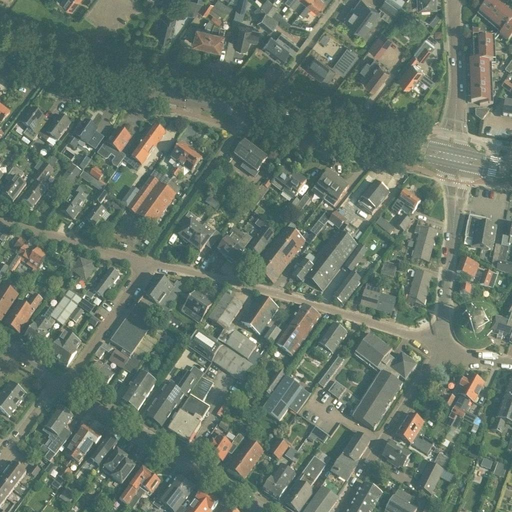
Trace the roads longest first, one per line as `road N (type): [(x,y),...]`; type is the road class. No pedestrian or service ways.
road 1 (residential): [(440,348),(147,264)]
road 2 (secondary): [(259,511),(59,383)]
road 3 (residential): [(440,348),(338,511)]
road 4 (residential): [(147,264),(0,221)]
road 5 (residential): [(59,383),(147,264)]
road 6 (residential): [(440,348),(453,204)]
road 7 (primary): [(208,99),(91,71)]
